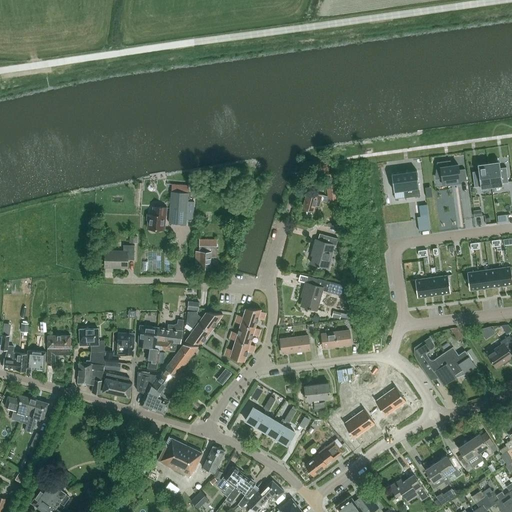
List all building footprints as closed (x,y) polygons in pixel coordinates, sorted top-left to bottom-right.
[(506,170),(501,171),(499,161),(488,162),(492,187),(503,185),(502,183),(508,182),(506,170)] [(438,163),(436,178),(441,178),(443,185),(452,183),(455,183),(461,182),(460,181),(466,181),(465,169),(459,169),(458,164),(451,165),(444,166),(444,162),(438,163)] [(492,187),(488,162),(477,164),(479,174),(473,174),(474,187),(480,186),(481,188),(492,187)] [(405,196),(420,194),(416,169),(391,172),(394,189),(404,188),(405,196)] [(329,199),(337,198),(334,172),(325,173),(328,196),(307,191),(302,208),(313,211),(315,205),(319,206),(320,200),(329,202),(329,199)] [(394,191),(395,199),(405,197),(404,190),(394,191)] [(188,193),(171,191),(169,223),(186,224),(188,193)] [(147,228),(164,229),(165,207),(152,207),(152,215),(147,214),(146,220),(148,220),(147,228)] [(430,230),(428,215),(420,216),(417,217),(419,231),(430,230)] [(338,238),(323,234),(319,233),(317,240),(315,239),(311,255),(313,255),(311,263),(327,267),(334,245),(336,245),(338,238)] [(216,257),(217,239),(199,239),(199,251),(196,251),(195,264),(198,265),(200,265),(200,269),(210,269),(210,262),(216,262),(216,257)] [(105,267),(128,267),(128,259),(134,259),(134,245),(123,245),(123,251),(105,251),(105,267)] [(511,276),(511,266),(500,268),(502,286),(511,284),(511,276)] [(491,287),(502,286),(499,268),(489,270),(491,287)] [(480,289),(491,287),(489,270),(478,271),(480,289)] [(478,271),(467,273),(469,290),(480,289),(478,271)] [(448,275),(437,277),(439,294),(450,293),(448,275)] [(344,285),(318,278),(307,276),(303,292),(305,292),(301,305),(316,310),(322,289),(341,295),(344,285)] [(428,296),(439,294),(436,277),(426,278),(428,296)] [(352,280),(347,278),(342,295),(351,298),(351,286),(352,280)] [(426,278),(415,280),(417,298),(428,296),(426,278)] [(188,301),(187,309),(198,311),(199,302),(188,301)] [(235,322),(241,324),(255,328),(258,318),(264,320),(266,313),(260,311),(261,309),(246,308),(243,316),(237,315),(235,322)] [(340,312),(333,310),(331,317),(339,319),(340,312)] [(202,317),(197,314),(197,311),(188,311),(187,315),(210,332),(218,320),(223,314),(206,312),(202,317)] [(210,332),(187,315),(186,323),(194,329),(185,341),(202,343),(210,332)] [(249,345),(253,335),(258,336),(260,330),(255,328),(241,324),(238,333),(232,331),(230,338),(235,340),(249,345)] [(506,333),(511,330),(508,324),(501,325),(506,333)] [(157,327),(140,325),(138,346),(149,347),(147,361),(146,368),(156,369),(157,363),(158,362),(163,363),(164,353),(159,352),(159,349),(162,349),(163,340),(156,340),(157,327)] [(495,334),(490,327),(490,326),(486,327),(478,329),(486,340),(495,334)] [(162,349),(175,351),(176,343),(180,344),(182,330),(157,327),(156,340),(163,340),(162,349)] [(98,328),(79,329),(80,345),(91,345),(91,352),(105,351),(104,340),(98,340),(98,328)] [(337,346),(351,344),(349,330),(335,332),(337,346)] [(126,335),(126,333),(118,332),(118,342),(114,342),(113,355),(126,356),(126,353),(133,353),(134,336),(126,335)] [(323,348),(337,346),(335,332),(322,333),(323,348)] [(1,334),(0,344),(0,348),(6,350),(4,358),(3,368),(16,369),(26,372),(27,354),(13,352),(14,346),(8,345),(9,335),(2,334),(1,334)] [(55,354),(70,354),(70,335),(48,335),(47,364),(55,364),(55,354)] [(296,351),(310,349),(308,335),(294,337),(296,351)] [(502,344),(487,354),(496,367),(507,360),(508,362),(511,358),(511,339),(509,335),(500,341),(502,344)] [(282,353),(296,351),(294,337),(280,339),(282,353)] [(224,355),(244,361),(247,351),(253,353),(255,347),(249,345),(235,340),(232,350),(227,348),(224,355)] [(434,372),(443,386),(456,377),(455,375),(462,369),(465,374),(467,373),(476,366),(465,350),(458,354),(453,346),(443,353),(425,347),(422,342),(414,347),(414,355),(419,363),(428,376),(434,372)] [(168,364),(155,381),(152,386),(162,392),(164,389),(168,392),(181,374),(179,372),(198,346),(183,344),(168,364)] [(26,367),(44,369),(46,351),(28,350),(26,367)] [(104,360),(118,361),(118,356),(113,356),(113,352),(105,351),(105,352),(104,352),(104,356),(105,356),(104,360)] [(104,356),(104,352),(91,352),(90,360),(86,360),(86,363),(79,362),(78,382),(93,384),(92,392),(101,394),(103,375),(103,369),(104,360),(105,356),(104,356)] [(117,362),(118,361),(104,360),(103,369),(119,370),(120,362),(117,362)] [(153,380),(156,375),(137,371),(137,390),(145,394),(140,405),(164,414),(169,401),(159,397),(162,392),(152,386),(155,381),(153,380)] [(129,397),(132,383),(128,382),(129,377),(107,372),(102,391),(129,397)] [(366,396),(372,394),(364,380),(359,383),(366,396)] [(316,384),(318,399),(330,397),(328,382),(316,384)] [(306,400),(318,399),(316,384),(304,385),(306,400)] [(385,393),(396,408),(406,401),(396,386),(385,393)] [(262,391),(256,388),(251,397),(256,400),(262,391)] [(386,415),(396,408),(385,393),(375,401),(386,415)] [(29,414),(33,398),(18,394),(17,398),(8,395),(5,406),(14,408),(11,419),(26,423),(29,414)] [(271,405),(275,399),(270,396),(267,402),(271,405)] [(33,425),(36,416),(44,418),(49,403),(33,398),(29,414),(26,423),(33,425)] [(346,415),(361,407),(357,400),(342,408),(346,415)] [(263,408),(266,410),(268,411),(271,405),(267,402),(263,408)] [(263,413),(253,407),(245,420),(256,426),(263,413)] [(290,408),(287,413),(292,417),(296,411),(293,409),(290,408)] [(354,416),(364,430),(375,423),(364,408),(354,416)] [(256,426),(266,432),(274,419),(267,415),(269,412),(268,411),(266,410),(263,413),(256,426)] [(292,417),(287,413),(283,419),(286,421),(276,438),(287,444),(294,432),(288,428),(291,423),(289,422),(292,417)] [(309,419),(304,416),(298,425),(303,428),(309,419)] [(354,438),(364,430),(354,416),(344,423),(354,438)] [(279,423),(274,419),(266,432),(276,438),(286,421),(283,419),(282,418),(279,423)] [(511,418),(506,422),(511,430),(511,432),(509,435),(511,438),(504,443),(505,445),(499,450),(502,454),(509,449),(511,447),(511,418)] [(497,449),(492,442),(486,432),(481,435),(479,433),(469,440),(477,453),(478,452),(485,448),(490,455),(493,452),(493,451),(497,449)] [(42,435),(35,433),(29,446),(36,449),(42,435)] [(193,471),(202,453),(169,437),(158,461),(190,477),(193,470),(193,471)] [(322,451),(305,464),(313,474),(326,464),(342,452),(339,447),(342,445),(337,438),(334,441),(334,440),(321,450),(322,451)] [(483,459),(478,452),(477,453),(469,440),(458,447),(462,453),(457,457),(466,471),(471,467),(467,460),(474,455),(479,462),(483,459)] [(214,473),(225,451),(213,446),(203,467),(214,473)] [(499,462),(502,460),(498,453),(494,455),(499,462)] [(444,475),(445,474),(452,470),(457,477),(460,474),(455,467),(446,455),(436,462),(444,475)] [(125,480),(135,465),(129,460),(118,475),(125,480)] [(138,470),(143,474),(149,465),(144,462),(138,470)] [(450,481),(445,474),(444,475),(436,462),(425,469),(429,475),(426,477),(433,488),(444,480),(446,484),(450,481)] [(228,485),(222,493),(227,496),(227,497),(244,474),(239,471),(239,469),(236,466),(234,467),(233,466),(224,478),(233,484),(231,487),(228,485)] [(221,472),(216,470),(213,476),(218,479),(221,472)] [(14,481),(20,484),(24,476),(18,473),(14,481)] [(227,496),(224,499),(230,503),(240,490),(246,493),(238,504),(231,509),(234,511),(235,511),(242,507),(258,491),(252,487),(254,484),(255,483),(254,482),(254,480),(251,478),(249,478),(244,474),(227,497),(227,496)] [(422,500),(428,496),(414,474),(403,481),(401,478),(389,486),(396,496),(401,492),(407,502),(418,494),(422,500)] [(64,504),(69,497),(65,494),(66,493),(47,480),(31,502),(45,511),(61,511),(55,508),(60,502),(64,504)] [(266,499),(271,504),(276,499),(284,491),(272,480),(264,488),(260,493),(258,491),(247,503),(255,511),(266,499)] [(170,481),(164,490),(174,497),(180,489),(170,481)] [(484,496),(480,490),(471,496),(475,502),(479,507),(473,511),(474,511),(487,511),(486,510),(491,506),(484,496)] [(501,491),(496,494),(493,490),(484,496),(491,506),(496,503),(502,511),(511,511),(511,506),(504,495),(501,491)] [(207,499),(200,491),(191,500),(198,507),(207,499)] [(367,491),(359,497),(360,497),(354,501),(352,497),(337,508),(340,511),(365,511),(369,509),(370,511),(371,511),(378,507),(368,492),(367,491)] [(447,500),(442,491),(435,496),(441,504),(447,500)] [(302,511),(291,498),(278,508),(281,511),(302,511)]
